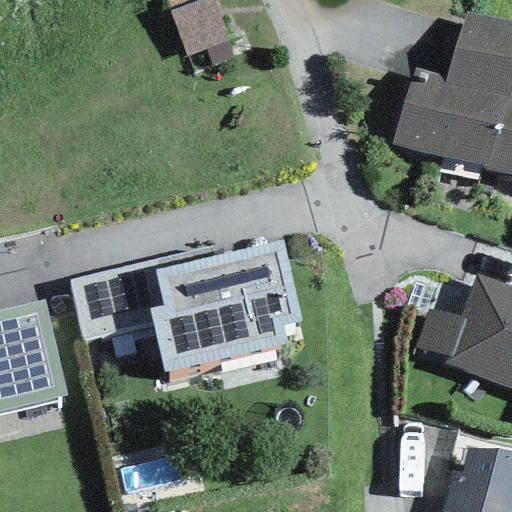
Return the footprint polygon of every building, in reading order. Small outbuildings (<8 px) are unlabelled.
[(211,0),(196,0),(166,12),(185,60),(205,52),(211,68),(234,59),(211,0)] [(511,22),(464,9),(445,75),(412,65),(390,142),(511,176),(511,22)] [(212,257),(155,272),(164,303),(148,307),(152,323),(166,376),(284,345),(279,327),(302,321),(280,239),(212,257)] [(155,272),(212,257),(209,244),(68,282),(84,342),(152,323),(148,307),(164,303),(155,272)] [(511,287),(475,276),(463,318),(426,307),(413,349),(444,359),(443,364),(511,384),(511,287)] [(0,312),(0,413),(64,398),(43,303),(0,312)] [(511,511),(511,459),(468,449),(462,473),(448,470),(438,511),(511,511)]
